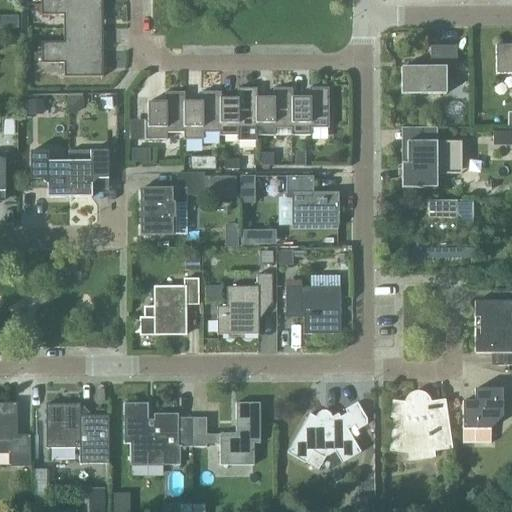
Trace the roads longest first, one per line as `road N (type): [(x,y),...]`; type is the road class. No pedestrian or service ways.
road 1 (residential): [(363,364),(0,365)]
road 2 (residential): [(363,364),(361,61)]
road 3 (residential): [(361,61),(135,62),(134,0)]
road 4 (residential): [(453,287),(453,371),(363,364)]
road 5 (residential): [(511,15),(361,16)]
road 6 (residential): [(121,234),(0,234)]
